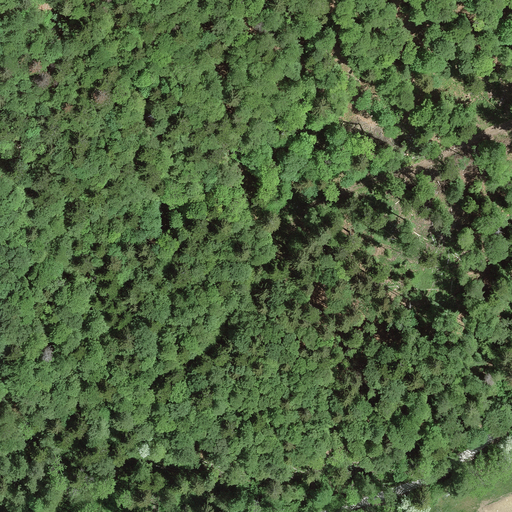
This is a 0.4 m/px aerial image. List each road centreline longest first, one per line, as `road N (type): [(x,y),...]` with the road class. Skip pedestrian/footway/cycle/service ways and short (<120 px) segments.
road 1 (track): [(283,231),(332,197),(511,127)]
road 2 (track): [(327,511),(397,502),(511,430)]
